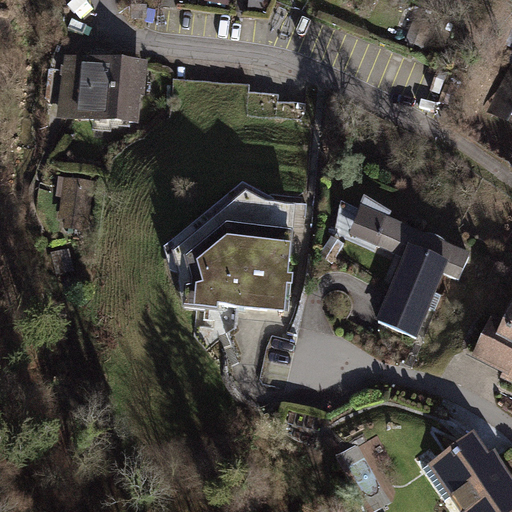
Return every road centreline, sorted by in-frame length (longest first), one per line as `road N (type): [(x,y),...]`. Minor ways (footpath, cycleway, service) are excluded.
road 1 (residential): [(511,185),(440,131),(295,58),(129,38),(104,0)]
road 2 (residential): [(511,436),(478,407),(325,352),(339,324),(381,296)]
